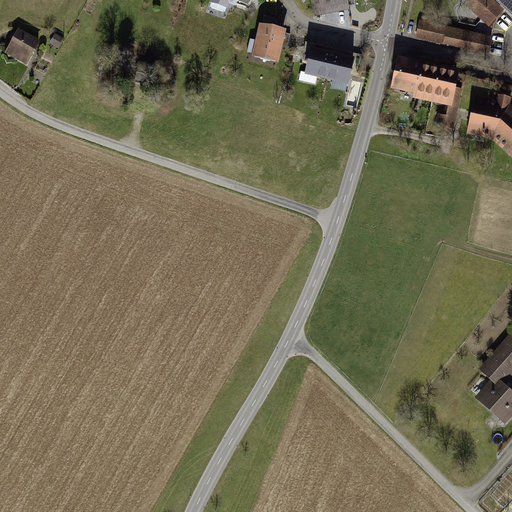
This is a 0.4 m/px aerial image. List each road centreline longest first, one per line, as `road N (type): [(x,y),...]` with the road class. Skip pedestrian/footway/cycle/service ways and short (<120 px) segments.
road 1 (residential): [(337,222),(70,130),(0,90)]
road 2 (residential): [(290,338),(473,511)]
road 3 (tertiary): [(290,338),(194,511)]
road 4 (tertiary): [(387,42),(337,222)]
road 5 (residential): [(387,42),(511,69)]
road 6 (tertiary): [(337,222),(290,338)]
